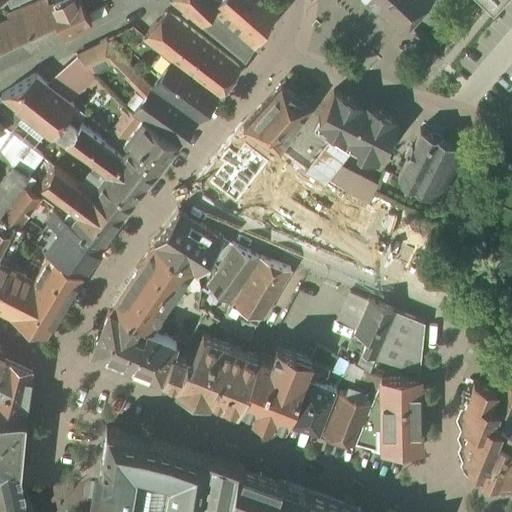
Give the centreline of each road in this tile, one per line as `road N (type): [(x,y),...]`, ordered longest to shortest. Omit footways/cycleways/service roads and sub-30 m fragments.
road 1 (residential): [(451,504),(246,444),(162,398),(62,361)]
road 2 (residential): [(168,190),(451,322)]
road 3 (residential): [(0,82),(168,4),(260,77)]
road 4 (residential): [(511,131),(373,89),(280,47)]
road 5 (residential): [(168,190),(110,266),(62,361)]
road 6 (residential): [(451,504),(451,322)]
road 7 (residential): [(62,361),(50,473),(54,511)]
road 8 (residential): [(260,77),(168,190)]
